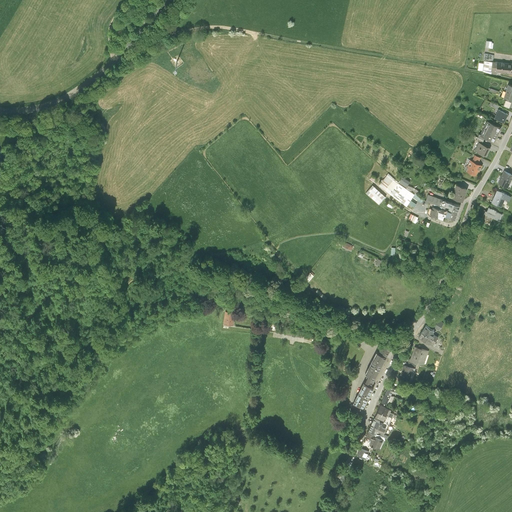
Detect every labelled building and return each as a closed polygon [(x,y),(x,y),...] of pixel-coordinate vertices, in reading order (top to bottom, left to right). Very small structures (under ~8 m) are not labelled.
[(482,71),(492,73),(493,61),(493,55),(484,54),(483,63),(482,71)] [(511,63),(497,62),(496,71),(497,71),(511,72),(511,63)] [(507,114),(498,110),(494,117),(503,122),(507,114)] [(494,142),(501,128),(487,121),(480,135),(485,137),(494,142)] [(481,143),(479,142),(475,150),(486,156),(490,148),(481,143)] [(472,160),(470,159),(467,165),(469,166),(467,170),(475,174),(477,170),(479,171),(482,165),(478,163),(472,160)] [(507,187),(511,177),(511,174),(504,171),(498,183),(507,187)] [(379,184),(407,205),(413,195),(421,200),(422,198),(417,194),(406,188),(399,183),(388,173),(379,184)] [(402,176),(399,181),(406,186),(410,181),(402,176)] [(467,188),(456,184),(451,196),(462,200),(467,188)] [(366,192),(379,204),(385,197),(373,185),(366,192)] [(408,185),(406,188),(417,194),(419,190),(413,187),(408,185)] [(509,196),(497,190),(491,201),(501,205),(504,198),(507,200),(509,196)] [(442,205),(448,208),(457,211),(459,204),(442,198),(442,199),(428,194),(426,200),(442,206),(442,205)] [(444,214),(445,215),(447,211),(433,206),(430,213),(443,217),(444,214)] [(502,214),(488,207),(486,211),(486,213),(493,216),(499,220),(502,214)] [(448,208),(447,211),(445,215),(454,218),(457,211),(448,208)] [(489,224),(493,216),(486,213),(486,211),(485,211),(481,220),(489,224)] [(351,250),(353,245),(344,241),(342,245),(351,250)] [(313,273),(310,270),(305,276),(308,279),(313,273)] [(232,325),(234,314),(224,312),(223,324),(232,325)] [(441,322),(435,318),(431,325),(436,329),(441,322)] [(274,330),(275,324),(263,321),(262,327),(274,330)] [(421,330),(422,331),(428,334),(430,331),(431,332),(434,329),(426,324),(421,330)] [(307,329),(284,325),(283,331),(286,332),(286,334),(301,337),(301,335),(305,336),(307,329)] [(437,336),(431,332),(430,331),(428,334),(422,331),(419,336),(432,344),(437,336)] [(387,336),(378,352),(386,356),(394,340),(387,336)] [(428,350),(415,345),(410,359),(423,364),(428,350)] [(365,372),(369,374),(375,377),(386,356),(378,352),(377,351),(365,372)] [(408,366),(403,364),(400,377),(409,379),(411,372),(414,372),(415,368),(408,366)] [(370,385),(375,377),(369,374),(364,382),(370,385)] [(373,386),(370,385),(364,382),(354,402),(363,406),(373,386)] [(390,394),(391,390),(401,393),(403,389),(388,385),(385,392),(390,394)] [(386,402),(390,394),(385,392),(381,400),(386,402)] [(380,404),(377,410),(386,414),(388,408),(380,404)] [(384,417),(386,414),(377,410),(375,415),(383,419),(384,417)] [(374,418),(368,430),(374,432),(375,433),(377,429),(383,432),(385,428),(381,426),(382,424),(381,424),(381,423),(378,422),(379,420),(374,418)] [(373,435),(374,432),(368,430),(366,436),(372,438),(370,444),(379,448),(383,440),(373,435)] [(361,447),(357,455),(365,458),(368,451),(361,447)]
